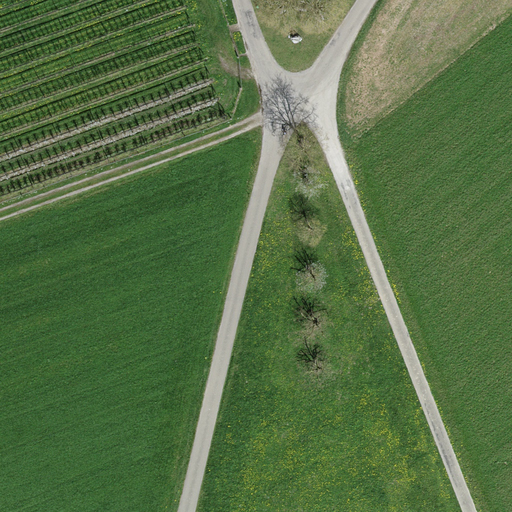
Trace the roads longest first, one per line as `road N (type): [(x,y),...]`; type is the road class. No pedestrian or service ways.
road 1 (unclassified): [(470,511),(306,97)]
road 2 (unclassified): [(185,511),(290,99)]
road 3 (track): [(290,99),(203,142),(0,213)]
